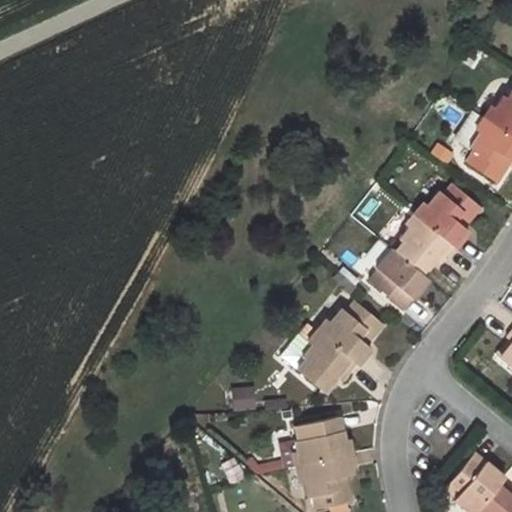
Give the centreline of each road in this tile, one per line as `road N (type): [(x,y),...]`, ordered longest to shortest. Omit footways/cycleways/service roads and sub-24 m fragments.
road 1 (residential): [(421,366),(396,409),(403,511)]
road 2 (residential): [(511,250),(421,366)]
